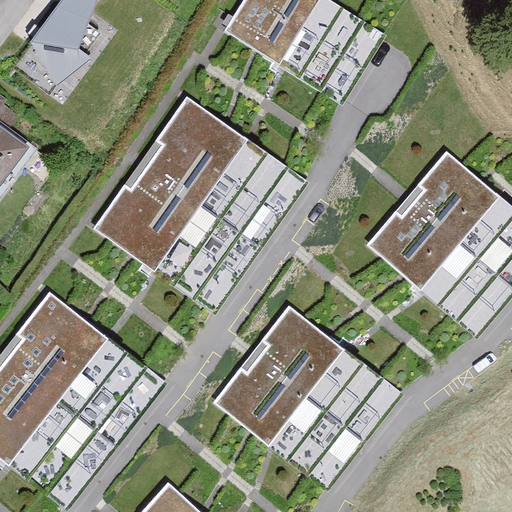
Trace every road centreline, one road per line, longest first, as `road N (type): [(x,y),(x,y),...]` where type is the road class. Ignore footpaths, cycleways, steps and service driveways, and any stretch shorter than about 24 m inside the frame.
road 1 (residential): [(77,511),(319,185),(390,56)]
road 2 (residential): [(327,511),(414,397),(511,323)]
